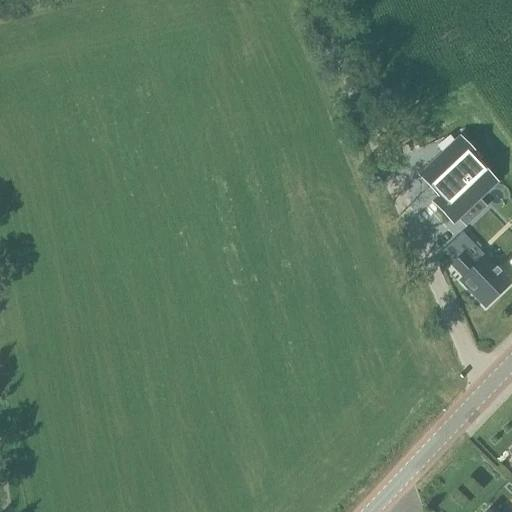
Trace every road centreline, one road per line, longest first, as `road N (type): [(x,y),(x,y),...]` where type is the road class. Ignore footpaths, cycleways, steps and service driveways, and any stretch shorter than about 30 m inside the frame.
road 1 (residential): [(483,394),(321,0)]
road 2 (secondary): [(373,511),(483,394)]
